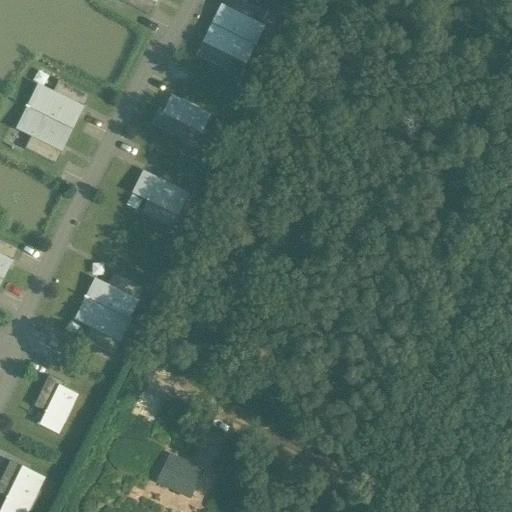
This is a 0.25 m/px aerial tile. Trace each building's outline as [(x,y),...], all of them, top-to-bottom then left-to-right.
[(118,0),(118,1),(149,16),(157,1),(155,0),(118,0)] [(223,7),(215,23),(254,43),(262,26),(251,20),(258,6),(245,0),(224,0),(221,6),(223,7)] [(205,38),(198,53),(228,68),(234,54),(245,59),(254,43),(215,23),(207,40),(205,38)] [(38,89),(28,109),(69,129),(79,110),(81,111),(89,96),(56,80),(49,94),(38,89)] [(159,109),(151,125),(182,140),(188,128),(188,129),(189,126),(200,131),(208,115),(210,116),(211,115),(171,95),(170,96),(173,97),(165,113),(159,109)] [(28,109),(18,130),(31,136),(24,150),(55,165),(62,150),(60,149),(69,129),(28,109)] [(144,173),(134,194),(146,199),(145,202),(146,202),(140,214),(171,229),(179,214),(176,212),(185,194),(187,195),(188,194),(188,195),(188,194),(142,171),(142,172),(142,173),(144,173)] [(0,279),(8,264),(10,265),(17,250),(0,241),(0,279)] [(95,283),(86,301),(127,322),(128,320),(126,319),(134,303),(136,305),(143,289),(113,274),(106,288),(95,283)] [(86,301),(77,320),(89,326),(83,340),(113,356),(121,340),(119,339),(127,322),(86,301)] [(48,376),(33,407),(44,413),(44,414),(47,415),(42,425),(58,433),(57,435),(58,435),(57,435),(58,436),(77,396),(76,396),(75,398),(60,390),(63,384),(48,376)] [(169,454),(155,483),(190,500),(204,471),(169,454)] [(9,462),(0,480),(0,495),(6,498),(5,499),(8,500),(1,511),(27,511),(44,479),(43,479),(42,481),(27,473),(23,472),(25,469),(9,462)]
